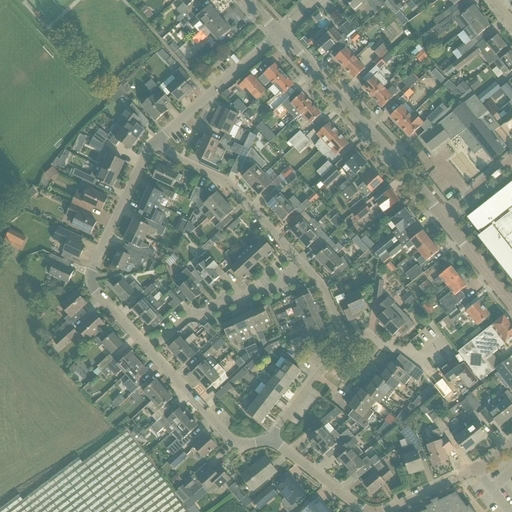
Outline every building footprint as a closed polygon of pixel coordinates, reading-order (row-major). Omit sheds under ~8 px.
[(176,19),(180,23),(200,5),(196,0),(180,0),(183,3),(177,10),(181,14),(176,19)] [(345,0),(351,8),(354,10),(365,0),(345,0)] [(385,5),(384,3),(380,0),(371,0),(371,1),(379,10),(385,5)] [(390,0),(388,0),(384,3),(385,5),(393,14),(402,7),(399,4),(395,6),(390,0)] [(138,9),(142,14),(148,8),(144,4),(138,9)] [(192,28),(199,21),(205,27),(218,16),(210,7),(210,6),(205,10),(200,5),(180,23),(184,27),(188,23),(192,28)] [(462,15),(470,25),(482,16),(473,6),(462,15)] [(435,20),(438,25),(451,15),(453,13),(449,9),(435,20)] [(337,24),(342,19),(336,11),(330,16),(337,24)] [(399,11),(394,15),(403,25),(408,21),(399,11)] [(218,15),(218,16),(205,27),(201,31),(206,37),(211,33),(218,41),(231,30),(230,30),(219,16),(218,15)] [(451,15),(438,25),(443,30),(456,21),(455,20),(451,15)] [(478,36),(482,33),(490,27),(482,16),(470,25),(478,36)] [(355,31),(348,22),(339,29),(346,38),(355,31)] [(322,56),(342,39),(333,28),(325,35),(326,36),(315,46),(322,56)] [(354,43),(359,38),(355,33),(350,38),(354,43)] [(414,36),(405,45),(411,52),(421,43),(414,36)] [(499,57),(497,55),(499,53),(506,47),(506,46),(505,47),(503,44),(503,43),(497,36),(490,43),(480,51),(481,52),(483,55),(483,57),(489,65),(493,62),(499,57)] [(304,37),(300,41),(307,49),(311,45),(304,37)] [(382,61),(390,53),(389,53),(390,52),(380,41),(371,50),(378,57),(373,62),(376,66),(382,61)] [(335,59),(344,69),(355,58),(345,48),(348,46),(344,42),(338,47),(330,53),(335,59)] [(175,53),(180,49),(175,43),(170,47),(175,53)] [(428,56),(434,52),(430,45),(423,49),(428,56)] [(196,56),(201,62),(213,52),(208,46),(196,56)] [(476,46),(452,65),(457,71),(481,52),(476,46)] [(462,56),(469,51),(465,46),(458,51),(462,56)] [(163,49),(158,53),(165,60),(169,56),(163,49)] [(422,51),(418,55),(423,61),(428,57),(422,51)] [(510,72),(511,70),(511,53),(511,52),(501,60),(499,57),(493,62),(499,70),(500,70),(503,74),(508,70),(510,72)] [(385,64),(393,57),(390,53),(382,61),(376,66),(380,70),(385,64)] [(411,58),(406,53),(402,57),(406,62),(411,58)] [(365,69),(355,58),(344,69),(354,79),(361,72),(365,69)] [(258,79),(265,86),(270,82),(273,85),(284,74),(275,64),(258,79)] [(167,88),(171,94),(178,101),(191,90),(185,83),(190,79),(181,68),(172,76),(176,80),(167,88)] [(436,69),(431,74),(435,78),(440,74),(436,69)] [(372,98),(383,87),(387,83),(378,73),(373,77),(370,81),(363,88),(372,98)] [(286,92),(294,85),(284,74),(273,85),(282,95),(286,92)] [(404,95),(410,90),(409,89),(418,81),(412,74),(403,83),(406,86),(400,91),(404,95)] [(245,88),(251,94),(256,100),(257,99),(262,95),(266,91),(258,82),(251,75),(239,86),(243,90),(245,88)] [(476,78),(468,84),(473,89),(480,83),(476,78)] [(124,93),(125,95),(130,91),(126,85),(128,83),(126,80),(118,87),(119,88),(124,93)] [(439,89),(445,87),(442,81),(436,83),(439,89)] [(500,89),(495,83),(477,97),(482,104),(491,96),(500,89)] [(511,91),(506,84),(500,89),(509,100),(511,97),(511,91)] [(382,108),(389,101),(393,98),(392,97),(397,92),(392,87),(387,92),(383,87),(372,98),(382,108)] [(115,91),(114,92),(115,93),(119,98),(124,93),(119,88),(115,91)] [(483,149),(491,160),(504,150),(503,149),(506,147),(494,132),(500,127),(469,89),(462,95),(464,96),(448,110),(447,110),(429,126),(430,127),(420,136),(432,151),(448,138),(451,141),(460,134),(476,154),(483,149)] [(410,90),(404,95),(408,99),(413,93),(410,90)] [(457,90),(452,94),(457,100),(462,96),(457,90)] [(142,106),(149,114),(156,121),(168,110),(164,107),(170,101),(161,91),(155,96),(154,96),(142,106)] [(295,119),(300,114),(311,104),(302,94),(299,96),(295,92),(281,104),(295,119)] [(490,100),(484,105),(493,116),(499,111),(490,100)] [(511,102),(511,101),(502,109),(507,115),(501,120),(510,130),(511,128),(511,102)] [(270,108),(266,112),(269,116),(279,106),(276,102),(270,108)] [(127,123),(122,129),(137,141),(145,131),(134,123),(137,118),(141,113),(132,103),(120,118),(127,123)] [(300,114),(310,125),(314,121),(321,114),(311,104),(300,114)] [(426,120),(427,121),(425,122),(429,126),(447,110),(443,105),(442,105),(426,120)] [(215,116),(234,125),(240,113),(234,107),(232,112),(219,106),(215,116)] [(273,120),(278,116),(284,110),(279,106),(269,116),(273,120)] [(400,126),(411,116),(401,106),(398,110),(390,116),(400,126)] [(248,110),(244,114),(249,120),(253,115),(248,110)] [(410,137),(417,130),(424,123),(414,113),(411,116),(400,126),(410,137)] [(223,138),(230,141),(232,137),(229,135),(234,125),(215,116),(210,126),(225,133),(223,138)] [(262,122),(255,128),(269,143),(275,137),(262,122)] [(318,133),(321,137),(315,146),(319,151),(339,133),(329,123),(322,130),(318,133)] [(130,150),(137,141),(122,129),(117,135),(111,130),(105,138),(107,139),(116,146),(119,142),(130,150)] [(288,142),(293,148),(305,137),(300,131),(288,142)] [(102,145),(103,145),(107,139),(105,138),(97,133),(92,140),(102,145)] [(339,133),(319,151),(323,156),(334,150),(337,154),(348,144),(339,133)] [(79,134),(76,142),(82,145),(86,137),(79,134)] [(219,142),(215,140),(206,136),(203,142),(201,140),(199,145),(223,156),(226,152),(217,148),(219,142)] [(310,143),(305,137),(293,148),(299,153),(310,143)] [(92,140),(89,147),(100,152),(103,145),(102,145),(92,140)] [(223,156),(198,145),(196,149),(199,150),(196,156),(216,165),(219,160),(221,161),(223,156)] [(242,147),(235,162),(243,166),(250,151),(243,148),(242,147)] [(251,187),(264,174),(260,170),(266,164),(258,156),(251,148),(250,151),(243,166),(241,169),(246,175),(243,178),(251,187)] [(124,162),(115,158),(102,152),(99,158),(105,161),(102,167),(102,168),(118,175),(124,162)] [(345,175),(350,180),(367,164),(363,159),(364,158),(360,154),(359,155),(358,154),(346,165),(351,170),(345,175)] [(59,161),(56,166),(62,169),(64,163),(59,161)] [(239,173),(241,169),(243,166),(235,162),(235,163),(230,172),(237,175),(239,173)] [(327,162),(316,173),(321,178),(333,167),(327,162)] [(102,168),(102,167),(96,165),(93,170),(91,176),(104,183),(113,187),(118,175),(102,168)] [(182,176),(159,165),(153,178),(172,187),(175,181),(179,183),(182,176)] [(289,166),(281,174),(286,179),(287,178),(289,176),(294,171),(290,167),(289,166)] [(52,167),(45,174),(50,179),(57,173),(52,167)] [(341,175),(334,168),(331,172),(319,183),(326,190),(341,175)] [(84,181),(87,175),(74,169),(71,175),(84,181)] [(298,176),(294,171),(289,176),(287,178),(286,179),(282,182),(273,191),(269,195),(273,200),(268,205),(275,213),(287,202),(280,194),(282,192),(281,192),(291,183),(298,176)] [(366,198),(376,188),(383,182),(374,172),(367,179),(357,188),(366,198)] [(269,186),(273,191),(282,182),(274,174),(268,179),(264,174),(251,187),(259,196),(269,186)] [(342,192),(339,194),(346,202),(357,192),(351,185),(342,192)] [(511,185),(469,219),(481,235),(480,236),(511,276),(511,185)] [(32,187),(27,191),(32,197),(36,193),(32,187)] [(196,187),(189,201),(197,204),(203,190),(196,187)] [(149,188),(144,199),(159,206),(164,196),(172,200),(175,194),(166,189),(163,194),(154,190),(149,188)] [(213,197),(204,188),(196,206),(199,210),(205,205),(210,211),(205,216),(207,218),(225,202),(217,193),(213,197)] [(107,198),(98,194),(89,190),(86,196),(84,194),(83,197),(76,194),(72,204),(87,210),(89,205),(102,211),(107,198)] [(391,190),(375,201),(378,206),(383,213),(390,208),(391,207),(399,201),(391,190)] [(318,206),(322,197),(316,195),(313,203),(318,206)] [(283,222),(290,215),(297,208),(302,213),(304,211),(311,205),(307,200),(302,205),(293,196),(287,202),(275,213),(283,222)] [(144,199),(139,209),(140,210),(147,214),(145,218),(147,219),(160,226),(165,215),(167,209),(159,206),(144,199)] [(225,202),(207,218),(210,221),(215,216),(220,222),(215,227),(219,232),(220,231),(225,226),(233,219),(229,215),(233,211),(225,202)] [(84,216),(86,211),(72,204),(67,215),(76,219),(72,226),(90,235),(96,222),(84,216)] [(356,222),(370,212),(364,204),(351,214),(356,222)] [(11,206),(3,213),(8,219),(15,214),(12,211),(13,209),(11,206)] [(400,234),(407,228),(415,222),(405,209),(397,215),(391,221),(397,228),(396,228),(400,234)] [(299,240),(317,223),(314,220),(311,220),(304,211),(302,213),(294,221),(298,226),(292,231),(299,240)] [(148,233),(154,236),(155,233),(162,236),(166,228),(160,226),(147,219),(144,225),(134,220),(129,230),(145,238),(148,233)] [(185,229),(185,230),(189,235),(196,229),(189,221),(188,222),(185,229)] [(317,223),(299,240),(307,248),(313,242),(318,247),(328,238),(321,230),(321,227),(317,223)] [(178,225),(175,232),(182,235),(185,230),(185,229),(178,225)] [(82,238),(73,234),(59,227),(53,239),(66,246),(64,251),(70,254),(79,259),(85,247),(79,244),(82,238)] [(18,249),(21,241),(23,236),(8,228),(3,241),(9,245),(18,249)] [(143,243),(145,238),(129,230),(124,241),(133,245),(135,246),(132,251),(141,255),(151,260),(155,252),(149,249),(150,246),(143,243)] [(350,239),(354,236),(350,231),(346,235),(350,239)] [(414,245),(418,251),(431,241),(423,231),(415,237),(405,245),(408,250),(414,245)] [(386,252),(398,242),(392,234),(371,251),(378,259),(386,252)] [(357,236),(352,241),(358,247),(363,242),(357,236)] [(253,237),(249,241),(264,257),(266,259),(275,252),(263,239),(259,243),(253,237)] [(316,258),(324,266),(335,256),(335,255),(343,248),(339,243),(335,246),(328,238),(318,247),(322,252),(316,258)] [(249,248),(245,252),(256,264),(264,257),(249,241),(246,244),(249,248)] [(421,266),(431,258),(439,251),(431,241),(418,251),(422,257),(417,261),(421,266)] [(390,257),(403,248),(398,242),(386,252),(390,257)] [(112,266),(121,270),(123,271),(127,263),(136,265),(141,255),(132,251),(127,249),(124,254),(119,251),(112,266)] [(248,272),(256,264),(245,252),(240,256),(237,252),(234,256),(248,272)] [(218,266),(211,259),(207,253),(198,261),(201,264),(200,265),(200,266),(196,270),(203,278),(209,285),(214,281),(215,281),(219,277),(213,271),(218,266)] [(63,266),(65,261),(66,261),(51,254),(48,260),(55,263),(49,274),(67,283),(67,284),(73,271),(73,270),(73,271),(63,266)] [(250,274),(248,272),(234,256),(230,259),(235,265),(230,269),(235,274),(242,282),(250,274)] [(334,273),(338,277),(345,271),(352,265),(344,256),(339,260),(335,256),(324,266),(331,275),(334,273)] [(153,261),(149,271),(155,270),(160,265),(153,261)] [(396,274),(400,270),(394,264),(390,268),(396,274)] [(405,273),(412,281),(423,273),(416,265),(405,273)] [(446,286),(458,276),(451,267),(433,281),(436,285),(442,280),(446,286)] [(197,280),(190,273),(187,269),(178,277),(185,284),(179,289),(185,295),(191,302),(201,294),(193,284),(197,280)] [(446,286),(451,292),(439,302),(449,315),(457,309),(454,306),(466,297),(460,291),(466,286),(458,276),(446,286)] [(426,280),(418,287),(423,293),(422,294),(428,301),(437,293),(426,280)] [(130,297),(133,301),(144,292),(134,282),(128,287),(122,281),(121,282),(114,289),(125,301),(130,297)] [(381,298),(383,282),(376,281),(373,297),(381,298)] [(156,289),(151,285),(142,293),(146,298),(156,289)] [(179,306),(184,301),(172,289),(167,293),(179,306)] [(363,301),(364,301),(360,291),(345,298),(346,300),(341,302),(349,321),(360,316),(359,312),(366,309),(363,301)] [(408,292),(404,297),(410,303),(414,299),(408,292)] [(78,311),(86,304),(76,293),(68,299),(61,306),(69,314),(64,319),(66,321),(62,325),(66,330),(67,330),(71,326),(83,316),(78,311)] [(298,306),(292,309),(294,314),(314,305),(309,294),(295,301),(298,306)] [(133,310),(140,318),(157,302),(154,298),(148,303),(144,299),(133,310)] [(156,312),(166,303),(162,298),(157,302),(140,318),(148,326),(159,316),(156,312)] [(385,327),(401,311),(394,303),(394,304),(393,303),(389,299),(385,302),(378,309),(383,314),(377,320),(385,327)] [(477,326),(490,316),(479,301),(466,312),(477,326)] [(429,303),(424,308),(429,315),(435,311),(433,307),(429,303)] [(314,305),(294,314),(296,319),(302,316),(304,322),(319,316),(314,305)] [(264,307),(253,312),(262,332),(266,330),(264,324),(270,321),(268,316),(264,307)] [(277,308),(274,309),(279,320),(282,319),(277,308)] [(449,318),(453,323),(463,315),(459,310),(449,318)] [(401,311),(385,327),(393,336),(399,330),(404,336),(415,325),(410,320),(403,312),(401,311)] [(253,312),(243,317),(249,331),(255,328),(258,334),(262,332),(253,312)] [(87,320),(77,329),(88,341),(89,342),(93,338),(92,337),(93,336),(94,337),(100,332),(98,331),(105,325),(94,313),(87,320)] [(483,332),(469,343),(458,352),(480,381),(480,380),(485,377),(495,369),(486,359),(505,344),(511,339),(511,338),(511,323),(505,315),(483,332)] [(302,331),(303,335),(323,326),(319,316),(304,322),(307,328),(301,330),(302,331)] [(232,321),(241,342),(246,340),(243,333),(249,331),(243,317),(232,321)] [(241,342),(232,321),(222,326),(229,340),(235,337),(237,343),(241,342)] [(208,323),(203,328),(210,335),(212,338),(213,338),(217,334),(215,331),(208,323)] [(54,342),(60,348),(77,333),(71,326),(54,342)] [(294,343),(305,339),(311,336),(313,341),(314,342),(328,336),(323,326),(303,335),(293,340),(294,343)] [(470,335),(465,339),(469,343),(483,332),(479,328),(470,335)] [(176,357),(192,342),(197,338),(193,333),(184,342),(180,338),(169,349),(176,357)] [(102,344),(112,354),(123,344),(113,334),(102,344)] [(222,338),(217,334),(213,338),(212,338),(207,342),(212,347),(222,338)] [(50,339),(45,344),(48,347),(53,343),(50,339)] [(192,342),(176,357),(184,365),(200,351),(192,342)] [(269,346),(262,351),(267,356),(273,351),(269,346)] [(192,374),(199,382),(219,365),(211,357),(216,351),(212,347),(200,358),(193,365),(197,369),(192,374)] [(296,368),(300,363),(284,351),(280,356),(286,361),(284,364),(280,369),(294,380),(301,371),(296,368)] [(126,374),(139,362),(131,353),(121,362),(117,358),(115,360),(114,360),(107,366),(115,376),(122,370),(126,374)] [(245,354),(240,359),(244,364),(250,359),(245,354)] [(107,366),(114,360),(110,355),(102,362),(97,366),(98,368),(93,372),(96,376),(101,371),(107,366)] [(263,360),(259,355),(253,361),(257,365),(263,360)] [(398,368),(405,359),(400,355),(393,364),(398,368)] [(239,358),(234,363),(239,368),(244,364),(240,359),(239,358)] [(500,370),(497,372),(508,386),(509,387),(511,391),(511,360),(510,358),(498,368),(500,370)] [(403,371),(410,362),(405,359),(398,368),(403,371)] [(455,360),(441,370),(450,382),(458,377),(468,390),(477,383),(464,365),(460,368),(455,360)] [(253,361),(246,366),(251,371),(257,365),(253,361)] [(148,372),(139,362),(126,374),(130,378),(123,384),(132,394),(136,390),(142,385),(138,380),(148,372)] [(407,375),(414,366),(410,362),(403,371),(407,375)] [(391,363),(385,370),(401,382),(405,385),(411,377),(407,375),(403,371),(398,368),(393,364),(391,363)] [(216,390),(226,380),(228,379),(223,374),(226,372),(219,365),(199,382),(207,390),(212,386),(216,390)] [(412,378),(419,369),(414,366),(407,375),(411,377),(412,378)] [(288,389),(294,380),(280,369),(273,378),(288,389)] [(417,382),(424,373),(419,369),(412,378),(417,382)] [(243,370),(236,376),(240,380),(247,375),(243,370)] [(379,378),(394,390),(401,382),(385,370),(379,378)] [(240,380),(236,376),(230,381),(234,386),(240,380)] [(370,384),(386,396),(389,398),(394,390),(379,378),(376,376),(370,384)] [(273,378),(267,386),(281,397),(288,389),(273,378)] [(441,379),(434,384),(442,394),(449,388),(441,379)] [(146,381),(142,385),(136,390),(140,394),(143,392),(151,400),(151,401),(164,389),(156,381),(151,386),(146,381)] [(228,383),(215,395),(219,400),(233,387),(228,383)] [(364,392),(376,402),(379,404),(386,396),(370,384),(364,392)] [(274,406),(281,397),(267,386),(260,395),(274,406)] [(151,416),(156,422),(168,411),(171,408),(167,403),(172,398),(164,389),(151,401),(151,400),(146,405),(154,414),(151,416)] [(376,402),(364,392),(361,390),(354,398),(370,410),(371,409),(376,402)] [(502,394),(493,401),(508,420),(511,416),(511,406),(511,395),(511,394),(507,390),(502,394)] [(424,391),(419,396),(423,400),(429,395),(424,391)] [(475,410),(480,406),(471,394),(465,398),(466,399),(475,410)] [(260,395),(253,404),(268,415),(274,406),(260,395)] [(415,406),(423,400),(419,396),(413,404),(415,406)] [(348,416),(356,422),(365,429),(368,425),(369,420),(374,412),(371,409),(370,410),(354,398),(352,401),(351,399),(347,405),(348,406),(353,410),(348,416)] [(468,415),(475,410),(466,399),(460,404),(468,415)] [(116,400),(112,403),(116,408),(120,404),(116,400)] [(493,401),(485,408),(479,412),(483,417),(489,425),(494,421),(499,427),(508,420),(493,401)] [(415,406),(413,404),(411,403),(405,411),(408,413),(415,406)] [(261,424),(268,415),(253,404),(252,405),(246,413),(261,424)] [(451,414),(460,408),(457,404),(449,410),(451,414)] [(170,433),(171,433),(188,418),(185,415),(186,413),(181,408),(172,416),(168,411),(156,422),(151,427),(156,433),(163,427),(169,434),(170,433)] [(408,413),(405,411),(403,410),(397,418),(400,420),(408,413)] [(428,416),(438,428),(439,429),(442,434),(449,429),(434,411),(428,416)] [(311,445),(314,449),(335,431),(329,424),(335,418),(330,413),(320,421),(324,426),(308,439),(312,443),(311,445)] [(488,436),(481,428),(473,417),(468,422),(470,425),(464,429),(476,445),(488,436)] [(167,449),(174,456),(181,450),(184,447),(186,445),(193,438),(189,434),(198,426),(192,420),(191,422),(188,418),(171,433),(177,439),(167,449)] [(402,422),(400,420),(397,418),(391,426),(394,429),(397,426),(402,422)] [(402,422),(397,426),(401,431),(399,433),(404,438),(410,453),(403,456),(410,474),(423,469),(416,450),(422,448),(419,438),(415,434),(404,421),(402,422)] [(386,435),(394,429),(391,426),(389,425),(383,433),(386,435)] [(139,438),(142,435),(137,429),(134,432),(139,438)] [(442,434),(439,429),(429,432),(433,443),(428,445),(435,465),(448,460),(445,451),(451,446),(453,449),(454,448),(442,434)] [(466,453),(476,445),(464,429),(458,434),(455,429),(450,433),(466,453)] [(318,446),(314,449),(317,452),(319,452),(323,456),(325,454),(335,446),(336,446),(337,445),(338,443),(342,448),(343,448),(355,438),(348,430),(340,436),(340,435),(336,431),(335,431),(318,446)] [(184,511),(164,482),(125,432),(83,464),(79,459),(24,502),(19,496),(0,510),(0,511),(184,511)] [(204,458),(209,453),(216,447),(206,436),(190,450),(193,454),(198,450),(204,458)] [(358,457),(363,453),(356,445),(359,443),(355,438),(343,448),(347,452),(336,460),(340,464),(342,463),(346,467),(358,457)] [(150,441),(144,446),(148,451),(154,446),(150,441)] [(187,456),(181,450),(174,456),(168,461),(174,468),(187,456)] [(360,478),(369,470),(379,462),(380,461),(375,456),(374,457),(370,460),(367,457),(362,462),(358,457),(346,467),(349,471),(347,473),(351,477),(356,473),(360,478)] [(253,491),(276,472),(265,458),(250,469),(252,471),(243,478),(253,491)] [(393,476),(386,468),(385,469),(379,462),(369,470),(374,475),(363,483),(372,494),(385,483),(384,483),(393,476)] [(218,489),(221,486),(229,479),(219,469),(215,473),(211,468),(199,479),(209,489),(214,484),(218,489)] [(176,475),(170,480),(175,485),(181,480),(176,475)] [(190,478),(174,492),(184,503),(194,494),(189,489),(195,484),(190,478)] [(278,488),(286,497),(282,501),(281,506),(286,511),(292,511),(298,507),(294,503),(297,501),(305,495),(297,485),(295,486),(289,479),(278,488)] [(235,483),(228,489),(240,502),(246,496),(235,483)] [(258,510),(278,496),(271,487),(252,502),(258,510)] [(474,511),(470,506),(467,507),(456,493),(439,501),(438,498),(431,502),(432,504),(426,507),(427,510),(422,511),(474,511)] [(300,506),(298,507),(292,511),(326,511),(322,506),(323,505),(319,499),(304,511),(300,506)]
